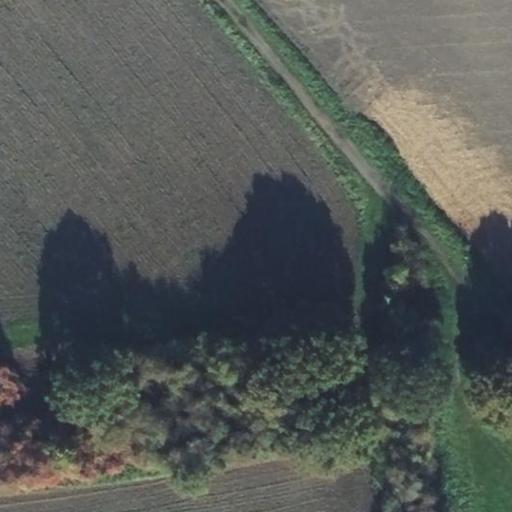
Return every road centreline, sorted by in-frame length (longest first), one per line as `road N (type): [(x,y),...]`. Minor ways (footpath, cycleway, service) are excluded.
road 1 (track): [(0,336),(344,298),(355,288),(369,224),(397,207)]
road 2 (track): [(500,318),(220,0)]
